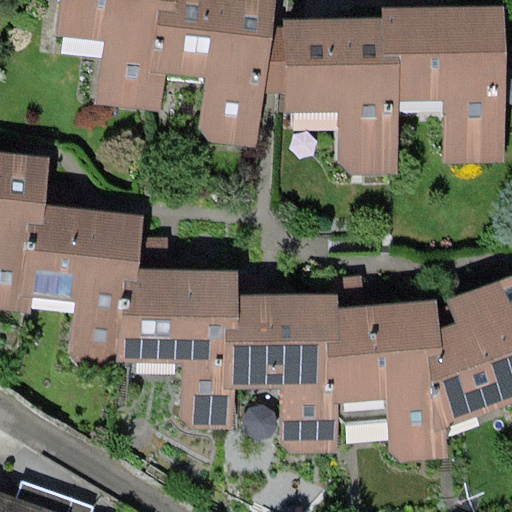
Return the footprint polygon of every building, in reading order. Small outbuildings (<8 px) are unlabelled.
[(60,0),(59,17),(99,22),(107,34),(102,101),(150,106),(157,54),(162,0),(60,0)] [(257,0),(162,0),(157,54),(198,59),(207,72),(200,136),(248,141),(264,1),(257,0)] [(384,27),(385,83),(415,82),(416,95),(416,102),(444,101),(445,160),(494,159),(492,15),(429,17),(384,17),(384,27)] [(279,30),(283,93),(327,95),(337,108),(338,171),(386,170),(385,83),(384,27),(330,29),(279,30)] [(47,165),(0,160),(0,308),(31,311),(32,300),(42,210),(47,165)] [(140,225),(42,210),(32,300),(69,309),(61,376),(122,386),(124,368),(134,277),(140,225)] [(233,280),(134,277),(124,368),(170,372),(171,437),(230,439),(230,401),(232,304),(233,280)] [(511,284),(434,309),(441,435),(510,409),(511,413),(511,284)] [(331,307),(232,304),(230,401),(259,400),(276,459),(328,460),(329,411),(331,307)] [(434,309),(331,307),(329,411),(380,411),(391,470),(442,469),(441,435),(434,309)] [(0,500),(0,511),(88,511),(90,508),(30,487),(26,497),(22,508),(0,500)]
